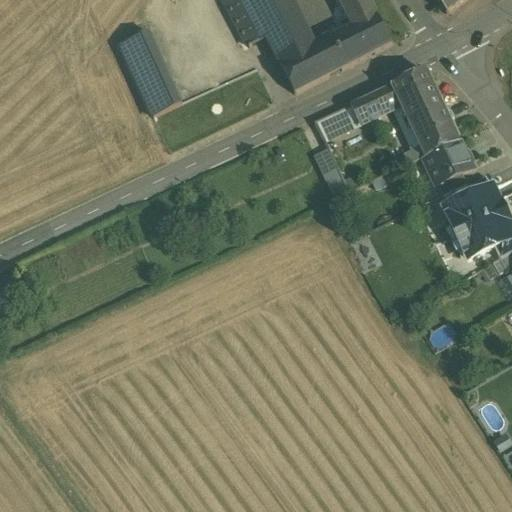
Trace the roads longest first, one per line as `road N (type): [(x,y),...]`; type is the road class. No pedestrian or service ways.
road 1 (tertiary): [(444,48),(0,254)]
road 2 (track): [(0,396),(83,511)]
